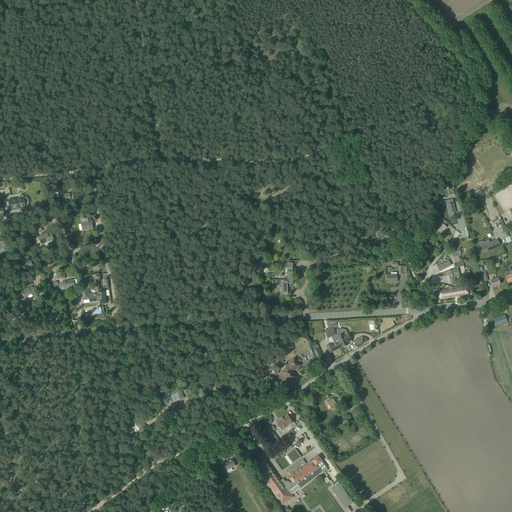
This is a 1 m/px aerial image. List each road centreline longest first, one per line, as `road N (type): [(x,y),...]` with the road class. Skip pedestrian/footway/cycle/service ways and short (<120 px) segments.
road 1 (unclassified): [(420,310),(0,342)]
road 2 (unclassified): [(189,450),(269,411),(420,310)]
road 3 (track): [(353,145),(296,163),(161,159)]
road 4 (track): [(353,145),(426,304),(420,310)]
road 5 (track): [(161,159),(184,324)]
road 6 (track): [(466,89),(353,145)]
